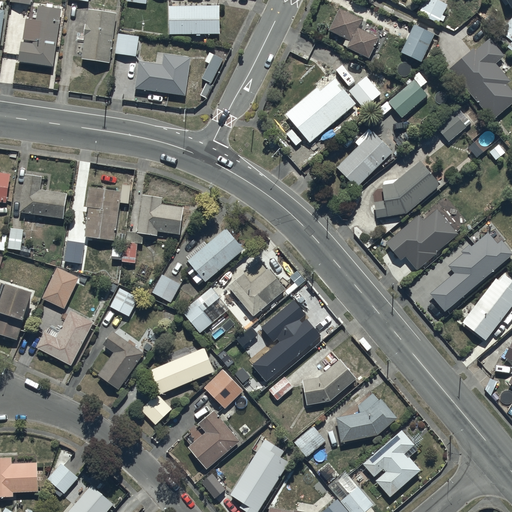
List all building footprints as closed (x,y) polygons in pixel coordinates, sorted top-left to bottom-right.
[(418,13),(438,23),(447,4),(439,0),(421,0),(417,9),(419,10),(418,13)] [(18,61),(53,66),(61,9),(38,5),(36,19),(26,18),(23,39),(33,40),(33,43),(21,41),(18,61)] [(168,34),(219,33),(219,5),(168,6),(168,34)] [(338,7),(327,29),(345,39),(342,45),(368,58),(378,37),(358,27),(362,19),(338,7)] [(80,59),(109,63),(115,13),(87,9),(85,24),(84,23),(82,35),(83,35),(80,59)] [(413,24),(400,52),(421,62),(434,34),(413,24)] [(114,53),(135,56),(138,36),(118,33),(114,53)] [(472,47),(449,68),(492,120),(511,102),(511,91),(506,84),(510,81),(496,63),(504,56),(489,38),(474,50),(472,47)] [(200,78),(210,83),(222,59),(212,54),(200,78)] [(355,95),(335,69),(281,111),(302,137),(355,95)] [(387,101),(401,117),(427,95),(420,87),(427,82),(418,72),(412,77),(413,79),(387,101)] [(356,118),(351,112),(339,123),(344,128),(356,118)] [(436,127),(448,142),(466,127),(466,126),(470,123),(463,114),(458,118),(454,112),(436,127)] [(336,167),(356,187),(392,152),(368,127),(353,142),(357,146),(336,167)] [(495,160),(505,152),(498,144),(489,152),(495,160)] [(376,217),(405,213),(440,185),(420,160),(392,183),(381,185),(382,189),(377,189),(373,193),(376,217)] [(0,201),(6,202),(10,173),(0,171),(0,201)] [(42,176),(25,173),(19,212),(64,218),(67,192),(40,189),(42,176)] [(114,240),(120,191),(89,187),(86,206),(89,207),(85,237),(114,240)] [(162,197),(141,195),(136,232),(126,231),(124,242),(123,242),(120,261),(135,263),(137,243),(142,244),(144,234),(156,235),(156,231),(179,234),(182,207),(161,204),(162,197)] [(404,256),(416,270),(458,234),(456,232),(460,229),(437,203),(421,217),(418,214),(385,242),(400,260),(404,256)] [(23,229),(10,227),(8,248),(21,250),(23,229)] [(243,249),(225,228),(206,244),(203,241),(185,256),(188,259),(186,261),(204,282),(243,249)] [(448,265),(454,272),(429,293),(445,311),(511,253),(511,252),(501,240),(497,243),(487,231),(470,246),(469,244),(460,251),(462,253),(448,265)] [(76,263),(79,242),(67,241),(64,261),(76,263)] [(226,287),(253,317),(286,289),(268,267),(265,269),(257,260),(226,287)] [(80,277),(57,267),(42,298),(64,309),(80,277)] [(461,321),(485,340),(511,305),(511,280),(503,273),(498,280),(495,278),(461,321)] [(180,284),(161,274),(151,292),(170,303),(180,284)] [(0,301),(0,333),(17,339),(23,319),(32,291),(6,282),(0,301)] [(181,311),(199,333),(220,317),(210,305),(220,297),(211,287),(181,311)] [(138,298),(119,288),(109,306),(128,316),(138,298)] [(282,331),(304,312),(293,298),(282,307),(278,302),(269,310),(273,315),(270,317),(282,331)] [(36,347),(71,365),(93,322),(70,311),(57,337),(45,330),(36,347)] [(282,369),(323,333),(306,314),(277,339),(272,333),(261,343),(266,349),(265,350),(282,369)] [(111,330),(102,344),(114,352),(97,375),(118,389),(143,353),(135,347),(136,345),(129,340),(128,342),(111,330)] [(511,374),(508,383),(511,384),(511,339),(503,357),(511,361),(511,374)] [(159,394),(214,371),(203,347),(149,370),(159,394)] [(306,404),(330,401),(356,378),(339,358),(318,376),(302,379),(306,404)] [(203,388),(224,409),(243,391),(222,369),(203,388)] [(293,387),(284,376),(268,389),(277,400),(293,387)] [(155,425),(172,409),(157,393),(140,409),(155,425)] [(341,443),(377,435),(397,418),(380,398),(378,400),(372,393),(359,404),(364,411),(335,417),(341,443)] [(240,441),(213,410),(197,423),(204,432),(186,447),(205,470),(240,441)] [(254,437),(261,446),(275,433),(268,425),(254,437)] [(306,457),(326,441),(313,426),(293,442),(306,457)] [(336,445),(331,428),(323,431),(328,447),(336,445)] [(414,444),(401,429),(362,464),(373,477),(382,469),(385,472),(375,481),(389,497),(420,470),(409,457),(417,450),(413,445),(414,444)] [(236,511),(241,511),(262,494),(263,493),(265,494),(268,489),(266,488),(277,469),(252,455),(240,476),(220,493),(236,511)] [(11,457),(0,457),(0,496),(13,496),(13,491),(38,490),(37,462),(11,463),(11,457)] [(64,493),(78,477),(61,462),(47,478),(59,489),(57,491),(61,495),(63,493),(64,493)] [(374,511),(370,506),(373,504),(346,471),(328,486),(348,511),(374,511)] [(67,511),(105,511),(113,503),(92,484),(67,511)] [(320,511),(347,511),(336,499),(320,511)]
